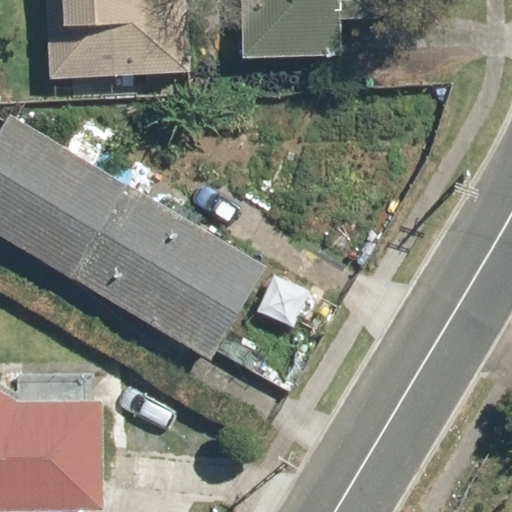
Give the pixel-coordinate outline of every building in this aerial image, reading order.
[(49,0),(54,74),(126,70),(126,71),(191,70),(190,0),(49,0)] [(249,0),(251,50),(343,47),(341,0),(249,0)] [(11,110),(0,129),(0,225),(75,270),(128,179),(11,110)] [(148,187),(90,284),(212,356),(270,259),(148,187)] [(0,384),(0,505),(108,502),(104,400),(30,403),(0,384)]
